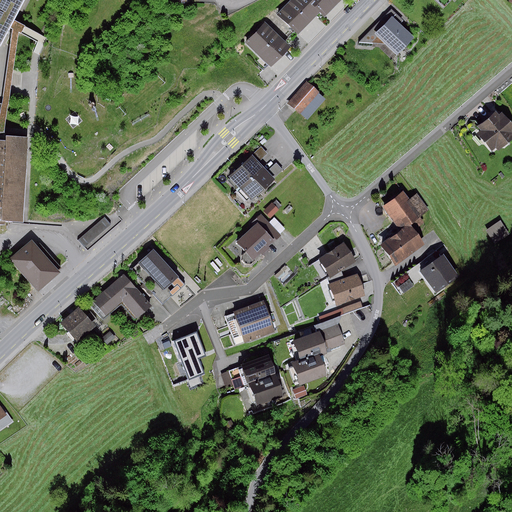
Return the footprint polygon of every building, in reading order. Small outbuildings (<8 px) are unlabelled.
[(26,0),(0,0),(0,46),(1,47),(10,31),(8,46),(0,100),(0,224),(6,225),(6,221),(24,222),(29,138),(6,136),(9,109),(11,101),(20,33),(44,45),(47,39),(25,27),(27,24),(21,20),(17,18),(26,0)] [(312,0),(291,0),(277,15),(298,35),(323,11),(312,0)] [(312,0),(323,11),(327,15),(341,0),(312,0)] [(391,9),(359,43),(385,45),(397,56),(415,38),(400,24),(403,21),(391,9)] [(291,47),(265,22),(245,42),(271,68),(291,47)] [(308,82),(288,104),(307,121),(327,99),(308,82)] [(511,135),(511,126),(509,128),(496,113),(493,115),(490,111),(473,126),(477,131),(473,134),(488,152),(492,149),(494,151),(511,135)] [(268,154),(261,146),(229,176),(231,178),(226,183),(234,191),(236,189),(238,192),(263,166),(259,162),(268,154)] [(268,171),(263,166),(238,192),(247,201),(250,198),(252,200),(283,170),(276,163),(268,171)] [(297,191),(291,184),(276,199),(277,200),(273,203),(263,211),(270,219),(280,210),(279,209),(282,207),(281,206),(297,191)] [(424,223),(420,217),(429,210),(417,194),(409,199),(403,191),(382,206),(400,230),(380,245),(395,266),(425,245),(415,230),(424,223)] [(285,229),(275,218),(270,223),(261,214),(252,223),(254,226),(236,242),(253,260),(261,253),(263,255),(263,254),(264,256),(270,251),(269,249),(270,248),(269,246),(276,239),(277,240),(282,235),(280,234),(285,229)] [(112,225),(105,217),(78,240),(85,248),(112,225)] [(509,234),(501,221),(486,230),(495,244),(509,234)] [(39,293),(61,273),(32,240),(10,260),(39,293)] [(357,262),(345,243),(318,260),(321,264),(320,265),(326,275),(328,274),(331,279),(357,262)] [(163,305),(185,285),(179,278),(179,277),(154,249),(131,270),(144,284),(141,287),(150,297),(153,294),(163,305)] [(459,277),(443,255),(420,272),(436,293),(459,277)] [(122,304),(135,319),(137,317),(138,319),(152,306),(124,274),(90,305),(104,320),(122,304)] [(358,274),(328,284),(330,290),(328,291),(332,302),(334,301),(336,306),(366,296),(358,274)] [(415,286),(410,280),(400,287),(405,294),(415,286)] [(276,332),(264,300),(234,312),(234,314),(226,317),(236,345),(245,341),(245,343),(276,332)] [(363,308),(361,302),(337,310),(339,316),(363,308)] [(97,319),(91,313),(87,316),(80,307),(61,324),(69,332),(67,334),(73,341),(75,339),(78,342),(97,326),(93,322),(97,319)] [(317,332),(292,341),(293,345),(291,346),(296,360),(300,359),(300,361),(319,354),(320,356),(323,355),(332,352),(331,350),(345,345),(338,324),(337,325),(340,317),(315,326),(317,332)] [(141,332),(137,327),(131,332),(135,337),(141,332)] [(116,338),(110,331),(102,339),(107,345),(116,338)] [(195,333),(172,342),(187,379),(201,373),(195,358),(203,355),(195,333)] [(325,362),(323,355),(320,356),(319,354),(300,361),(300,359),(296,360),(291,362),(292,367),(288,368),(294,383),(298,382),(299,386),(327,376),(323,363),(325,362)] [(226,388),(234,386),(235,391),(242,388),(241,386),(249,383),(275,374),(268,355),(241,364),(243,369),(239,370),(241,377),(233,380),(229,371),(221,374),(226,388)] [(275,374),(249,383),(251,390),(248,391),(253,403),(255,402),(257,406),(283,397),(275,374)] [(304,386),(293,390),(296,399),(307,395),(304,386)] [(6,415),(0,405),(0,431),(14,422),(8,414),(6,415)]
